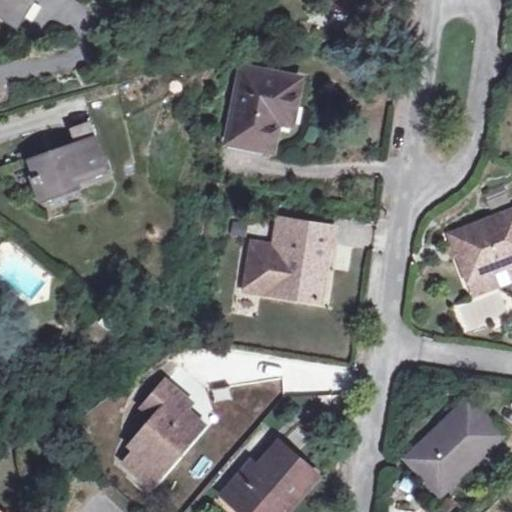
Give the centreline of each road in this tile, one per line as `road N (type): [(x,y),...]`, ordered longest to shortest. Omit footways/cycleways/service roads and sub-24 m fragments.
road 1 (residential): [(382,347),(433,0)]
road 2 (residential): [(357,511),(382,347)]
road 3 (residential): [(382,347),(511,367)]
